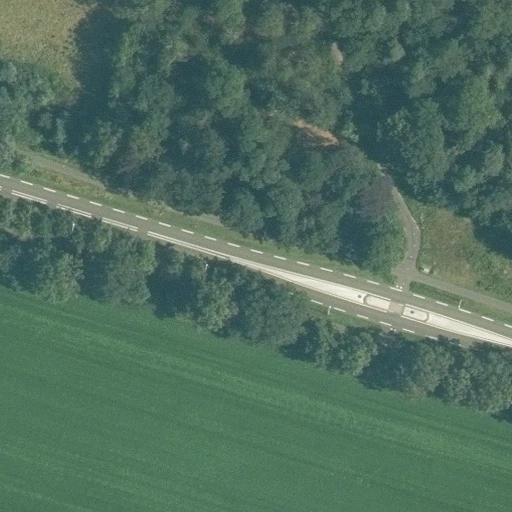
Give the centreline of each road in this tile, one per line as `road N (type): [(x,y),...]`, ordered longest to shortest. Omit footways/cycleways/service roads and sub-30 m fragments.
road 1 (primary): [(294,278),(0,188)]
road 2 (primary): [(475,331),(429,305),(368,286),(294,278)]
road 3 (primary): [(294,278),(392,320),(475,331)]
